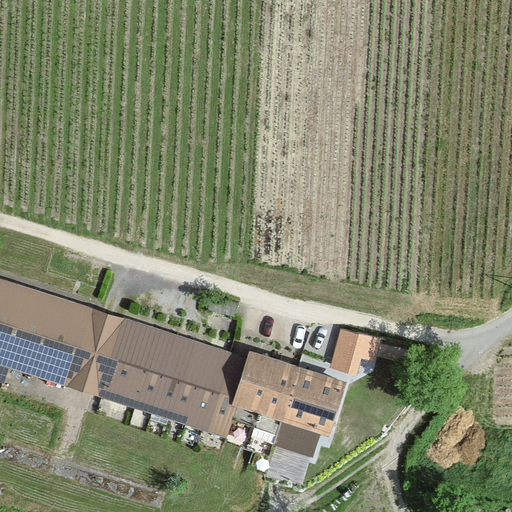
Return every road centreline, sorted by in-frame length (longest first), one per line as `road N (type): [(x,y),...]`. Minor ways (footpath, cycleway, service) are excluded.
road 1 (track): [(478,342),(312,313),(0,219)]
road 2 (track): [(478,342),(399,443),(395,484),(404,511)]
road 3 (track): [(408,425),(288,511)]
